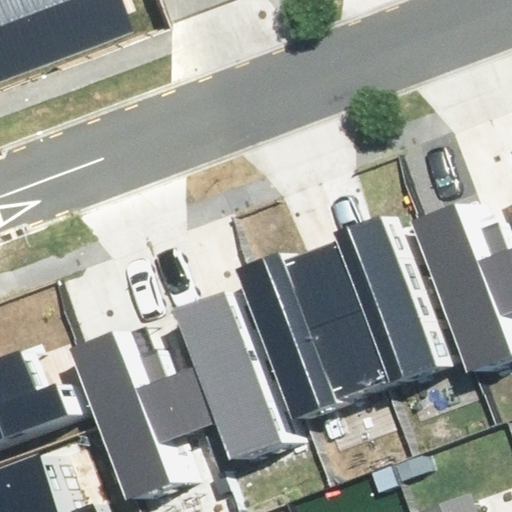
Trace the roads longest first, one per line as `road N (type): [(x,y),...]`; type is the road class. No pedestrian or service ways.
road 1 (residential): [(247,101),(511,1)]
road 2 (residential): [(0,195),(247,101)]
